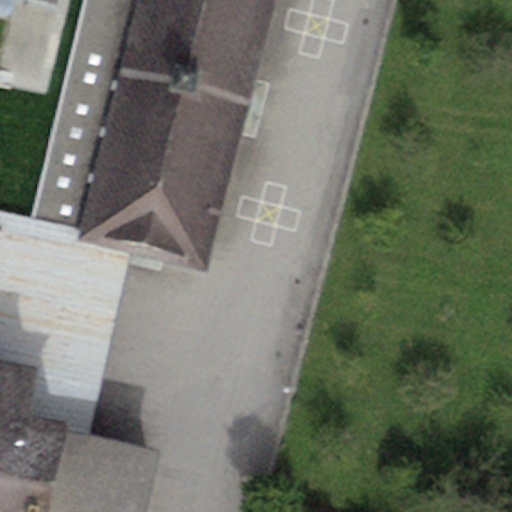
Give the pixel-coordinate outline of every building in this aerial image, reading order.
[(17,0),(57,9),(59,0),(17,0)] [(78,233),(138,0),(83,0),(30,223),(78,233)] [(278,0),(138,0),(78,233),(76,241),(132,254),(208,275),(278,0)] [(27,421),(91,436),(132,254),(76,241),(78,233),(30,223),(0,215),(0,363),(38,372),(27,421)] [(0,511),(147,511),(161,451),(91,436),(27,421),(38,372),(0,363),(0,511)]
